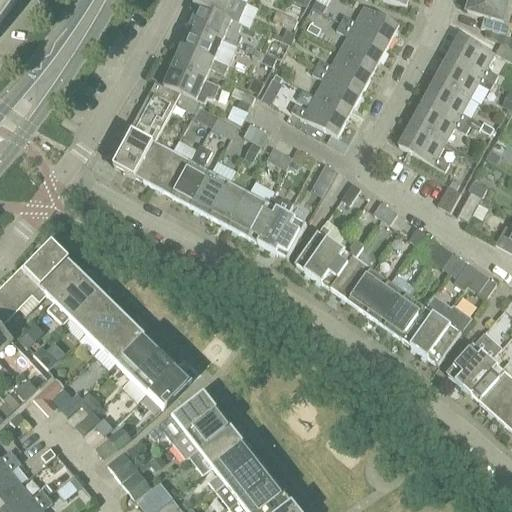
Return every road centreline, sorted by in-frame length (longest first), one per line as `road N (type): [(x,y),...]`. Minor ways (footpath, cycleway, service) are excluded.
road 1 (residential): [(511,472),(389,366),(277,289),(65,174)]
road 2 (residential): [(511,273),(362,173),(442,0)]
road 3 (residential): [(65,174),(168,0)]
road 4 (secondary): [(4,154),(109,0)]
road 5 (secondary): [(82,0),(0,114)]
